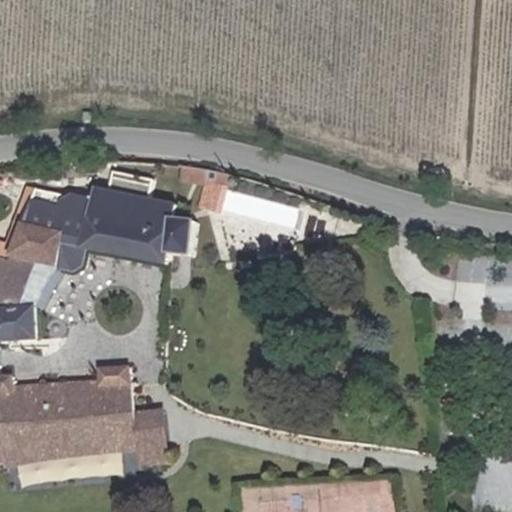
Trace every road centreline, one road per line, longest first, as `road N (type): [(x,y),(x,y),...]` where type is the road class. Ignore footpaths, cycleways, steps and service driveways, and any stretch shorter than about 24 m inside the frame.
road 1 (unclassified): [(0,169),(151,147),(420,214),(511,228)]
road 2 (unknown): [(440,217),(442,259),(459,277),(511,303)]
